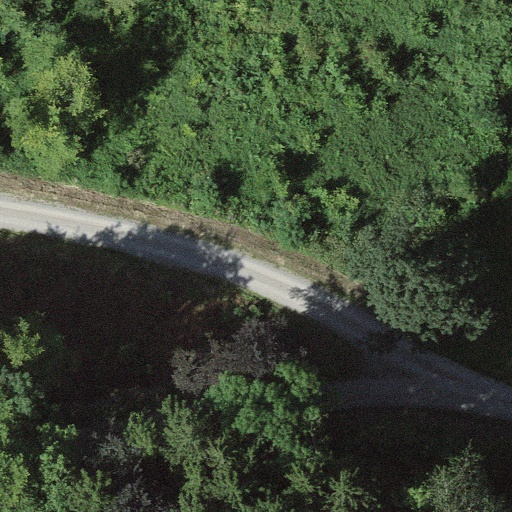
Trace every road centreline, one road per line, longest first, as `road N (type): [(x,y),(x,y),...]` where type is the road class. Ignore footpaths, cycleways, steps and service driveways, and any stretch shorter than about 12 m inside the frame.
road 1 (track): [(0,468),(70,438),(347,352)]
road 2 (track): [(347,352),(0,253)]
road 3 (track): [(511,409),(347,352)]
